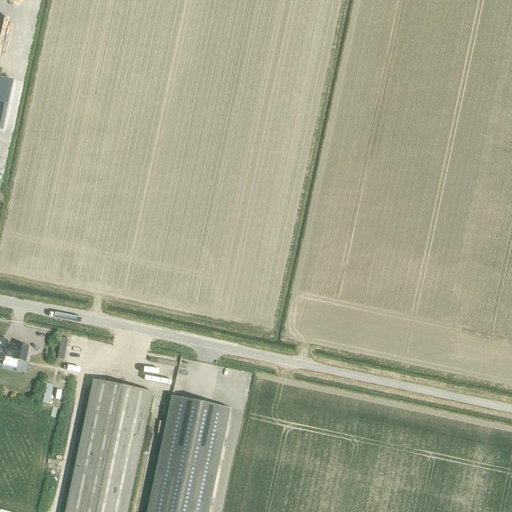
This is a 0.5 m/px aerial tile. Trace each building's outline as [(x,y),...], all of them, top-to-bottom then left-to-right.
[(0,50),(6,52),(13,14),(2,12),(2,7),(0,6),(0,50)] [(0,129),(3,131),(13,81),(0,78),(0,129)] [(60,349),(58,359),(64,361),(67,350),(67,348),(69,340),(62,338),(60,349)] [(7,345),(8,341),(0,339),(0,360),(4,361),(5,356),(14,358),(13,359),(26,362),(29,347),(16,345),(16,347),(7,345)] [(127,511),(148,413),(153,393),(94,380),(76,462),(65,511),(127,511)] [(46,384),(43,403),(48,405),(52,385),(46,384)] [(210,511),(232,410),(171,397),(167,415),(147,511),(210,511)]
